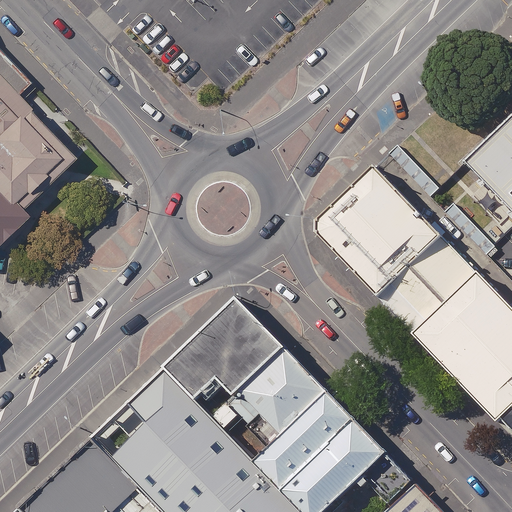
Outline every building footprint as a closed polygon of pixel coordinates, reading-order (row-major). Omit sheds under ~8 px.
[(31,83),(0,49),(0,193),(12,206),(17,202),(25,209),(77,159),(32,111),(33,109),(20,95),(31,83)] [(511,104),(463,152),(511,203),(511,104)] [(405,146),(395,156),(437,199),(447,189),(405,146)] [(446,229),(372,153),(315,208),(315,221),(495,410),(499,406),(511,419),(511,297),(476,260),(473,263),(443,231),(446,229)] [(11,208),(0,196),(0,244),(24,222),(30,217),(17,203),(11,208)] [(503,247),(459,205),(449,216),(493,258),(503,247)] [(511,262),(503,271),(511,280),(511,262)] [(292,351),(245,304),(171,373),(203,403),(226,382),(242,398),(292,351)] [(334,395),(292,351),(242,398),(232,407),(253,430),(269,446),(256,459),(305,511),(322,511),(385,452),(334,395)] [(164,511),(305,511),(287,492),(259,462),(256,459),(220,419),(203,403),(171,373),(98,444),(143,489),(164,511)] [(119,511),(143,489),(98,444),(28,511),(119,511)] [(435,511),(419,494),(396,511),(435,511)]
